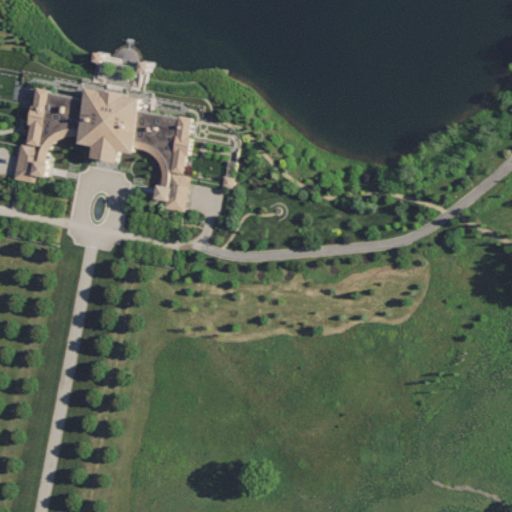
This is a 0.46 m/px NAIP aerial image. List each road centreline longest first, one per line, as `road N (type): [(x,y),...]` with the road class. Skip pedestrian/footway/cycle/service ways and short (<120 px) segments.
road 1 (residential): [(511,162),(425,233),(393,245),(254,257),(115,233),(95,242),(45,511)]
road 2 (residential): [(115,233),(123,196),(117,183),(88,183),(80,224)]
